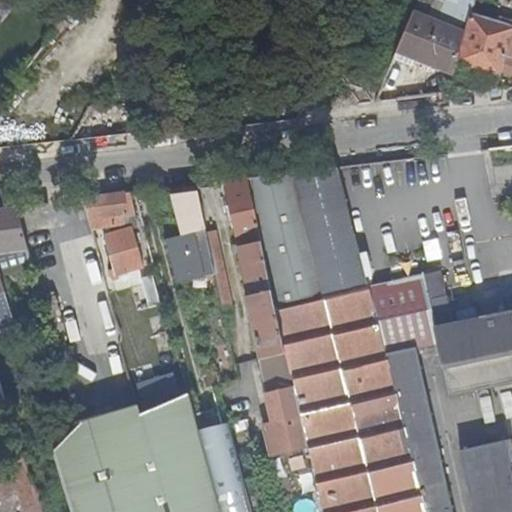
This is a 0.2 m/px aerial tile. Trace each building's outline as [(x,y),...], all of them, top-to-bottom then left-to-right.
[(413,59),(454,73),(458,61),(466,31),(471,14),(475,0),(440,0),(435,20),(427,17),(434,0),(420,0),(395,60),(410,65),(413,59)] [(511,40),(511,26),(471,14),(466,31),(458,61),(501,74),(502,71),(511,44),(511,40)] [(511,40),(511,44),(502,71),(511,73),(511,40)] [(511,73),(502,71),(501,74),(500,77),(511,80),(511,73)] [(358,92),(360,105),(376,103),(383,88),(358,92)] [(360,105),(358,92),(306,97),(298,112),(360,105)] [(292,174),(249,179),(301,416),(308,447),(322,511),(453,511),(417,341),(437,337),(449,394),(511,382),(511,311),(454,325),(442,271),(368,287),(339,168),(292,174)] [(274,422),(301,416),(249,179),(225,182),(252,308),(250,308),(269,392),(268,393),(274,422)] [(208,234),(198,185),(180,187),(191,233),(174,237),(183,278),(204,273),(205,278),(217,275),(208,234)] [(116,274),(154,262),(136,192),(84,198),(85,203),(89,216),(101,215),(127,213),(129,228),(106,235),(105,236),(116,274)] [(27,270),(34,268),(16,208),(0,210),(0,265),(5,265),(1,252),(21,251),(27,270)] [(127,213),(101,215),(106,235),(129,228),(127,213)] [(217,232),(208,234),(217,275),(219,285),(225,313),(234,312),(217,232)] [(154,262),(116,274),(119,285),(141,279),(141,278),(157,274),(154,262)] [(0,270),(11,304),(19,301),(8,267),(0,270)] [(0,319),(14,315),(11,304),(0,270),(0,268),(0,319)] [(141,278),(141,279),(149,309),(165,304),(157,274),(141,278)] [(14,315),(0,319),(0,333),(18,328),(14,315)] [(109,414),(79,423),(54,448),(65,483),(73,511),(250,511),(227,421),(198,429),(188,391),(142,410),(139,407),(138,405),(109,414)] [(308,447),(301,416),(274,422),(266,424),(273,455),(308,447)] [(488,458),(510,453),(507,440),(485,445),(488,458)] [(488,458),(485,445),(461,450),(474,511),(511,511),(511,462),(510,453),(488,458)] [(44,511),(26,456),(25,453),(0,475),(0,500),(15,488),(24,511),(44,511)]
